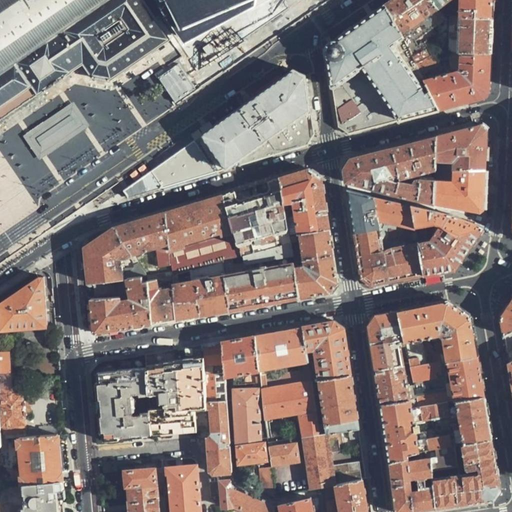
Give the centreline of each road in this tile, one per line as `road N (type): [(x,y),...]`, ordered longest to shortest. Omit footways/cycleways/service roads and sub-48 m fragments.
road 1 (tertiary): [(305,33),(0,244)]
road 2 (tertiary): [(27,0),(73,354)]
road 3 (residential): [(0,276),(101,218),(329,154)]
road 4 (residential): [(329,154),(504,110),(489,274)]
road 5 (residential): [(353,303),(73,354)]
road 6 (residential): [(382,511),(353,303)]
road 7 (residential): [(489,274),(486,320),(511,456)]
road 8 (tertiary): [(73,354),(88,511)]
road 9 (residential): [(353,303),(329,154)]
road 10 (residential): [(353,303),(489,274)]
road 11 (residential): [(329,154),(305,33)]
